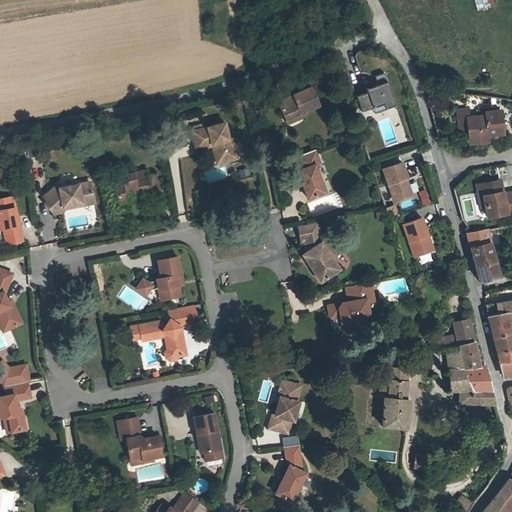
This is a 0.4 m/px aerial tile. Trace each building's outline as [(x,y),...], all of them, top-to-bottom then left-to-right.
[(480,0),(483,9),(495,6),(493,0),(480,0)] [(348,78),(357,77),(355,64),(346,65),(348,78)] [(367,90),(356,94),(361,109),(372,105),(384,101),(386,106),(395,103),(384,71),(374,74),(377,83),(366,87),(367,90)] [(311,88),(279,103),(288,122),(306,113),(320,106),(311,88)] [(384,101),(372,105),(374,111),(386,107),(386,106),(384,101)] [(457,113),(459,133),(467,132),(466,119),(468,119),(468,112),(457,113)] [(469,143),(487,141),(486,138),(503,137),(500,112),(484,114),(484,117),(468,119),(466,119),(467,132),(469,143)] [(291,128),(308,119),(306,113),(288,122),(291,128)] [(229,144),(226,126),(202,131),(198,131),(194,132),(197,149),(212,146),(216,146),(219,165),(237,162),(233,143),(229,144)] [(326,190),(315,165),(319,163),(314,150),(295,157),(300,169),(297,170),(308,198),(326,190)] [(401,163),(382,169),(393,201),(410,195),(405,179),(406,178),(401,163)] [(65,207),(83,204),(83,206),(95,203),(92,185),(80,187),(80,185),(83,181),(81,170),(77,167),(68,168),(65,173),(66,180),(69,182),(70,187),(61,188),(59,186),(51,192),(54,196),(48,200),(46,203),(53,211),(64,201),(65,207)] [(147,173),(122,177),(123,184),(116,185),(120,205),(130,204),(129,199),(138,198),(137,193),(148,191),(150,200),(160,198),(156,177),(148,178),(147,173)] [(488,218),(508,215),(508,213),(511,212),(511,196),(505,197),(503,182),(479,186),(481,198),(485,198),(488,218)] [(16,224),(11,197),(0,199),(0,228),(2,228),(5,243),(22,240),(18,224),(16,224)] [(64,201),(53,211),(58,216),(66,209),(83,206),(83,204),(65,207),(64,201)] [(392,206),(385,209),(388,220),(396,217),(392,206)] [(420,219),(401,225),(412,257),(431,251),(420,219)] [(338,271),(321,243),(317,224),(297,228),(300,244),(303,243),(305,252),(300,255),(318,283),(338,271)] [(480,282),(499,277),(487,230),(466,233),(480,282)] [(158,260),(161,278),(158,278),(158,281),(160,290),(162,300),(165,299),(180,297),(177,283),(182,282),(177,257),(158,260)] [(7,299),(4,293),(3,290),(4,287),(6,288),(12,273),(0,268),(0,315),(2,321),(6,319),(10,328),(21,323),(12,302),(9,304),(7,299)] [(138,288),(148,296),(151,291),(160,290),(158,281),(149,282),(144,279),(138,288)] [(422,292),(418,279),(410,282),(414,295),(422,292)] [(368,311),(366,303),(366,299),(371,298),(368,283),(343,288),(347,305),(342,307),(342,304),(325,307),(328,317),(344,314),(346,325),(352,329),(358,327),(361,323),(360,318),(364,317),(368,311)] [(511,312),(511,299),(497,303),(485,305),(487,316),(511,312)] [(163,336),(167,339),(169,341),(171,351),(168,351),(166,354),(167,358),(171,361),(175,360),(178,356),(185,354),(182,334),(178,331),(181,327),(179,325),(181,322),(196,320),(194,305),(168,309),(169,318),(165,324),(161,321),(139,325),(141,337),(141,339),(163,336)] [(511,312),(487,316),(490,326),(511,321),(511,312)] [(0,325),(3,332),(10,328),(6,319),(2,321),(0,321),(0,325)] [(511,321),(490,326),(499,365),(511,363),(511,332),(511,333),(511,332),(511,321)] [(141,337),(139,325),(131,326),(133,338),(141,337)] [(457,346),(455,335),(430,342),(434,352),(448,348),(457,346)] [(460,391),(460,404),(493,404),(492,392),(484,364),(479,364),(473,342),(457,346),(459,366),(449,368),(450,391),(460,391)] [(448,348),(449,368),(459,366),(457,346),(448,348)] [(9,367),(2,360),(0,361),(0,381),(3,385),(4,384),(27,381),(29,380),(27,364),(9,367)] [(393,367),(382,367),(379,399),(384,399),(382,426),(405,428),(408,399),(405,399),(408,369),(404,368),(405,361),(394,360),(393,367)] [(511,363),(499,365),(502,375),(511,373),(511,363)] [(0,395),(0,417),(3,416),(7,416),(7,420),(9,422),(10,431),(24,428),(21,408),(16,405),(15,400),(30,398),(27,381),(4,384),(6,395),(0,395)] [(279,399),(274,417),(279,419),(275,432),(287,435),(290,422),(293,422),(298,404),(296,403),(300,388),(281,383),(277,398),(279,399)] [(221,448),(214,413),(193,417),(198,442),(202,441),(205,451),(221,448)] [(272,417),(268,429),(275,432),(279,419),(274,417),(272,417)] [(145,440),(140,437),(137,419),(118,422),(122,439),(127,439),(131,457),(132,463),(155,458),(154,456),(163,454),(160,437),(145,440)] [(288,467),(275,496),(291,503),(304,474),(299,472),(300,469),(297,447),(283,449),(285,465),(288,467)] [(221,448),(205,451),(206,457),(209,459),(220,457),(222,454),(221,448)] [(426,467),(427,456),(414,454),(414,466),(426,467)] [(507,511),(511,503),(511,479),(509,478),(484,511),(507,511)] [(189,511),(198,501),(187,491),(173,508),(170,506),(168,508),(162,504),(155,511),(189,511)]
